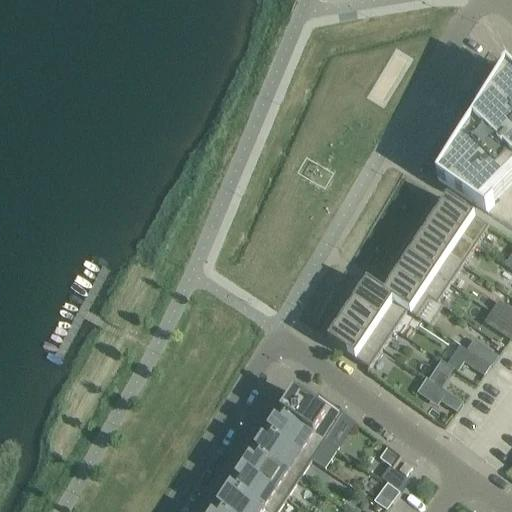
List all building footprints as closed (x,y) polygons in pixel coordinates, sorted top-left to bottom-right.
[(511,77),(508,74),(499,89),(491,100),(482,114),(475,125),(466,138),(458,149),(449,163),(437,181),(438,181),(448,188),(468,201),(480,209),(481,208),(511,176),(511,77)] [(436,221),(435,222),(476,249),(489,229),(448,202),(436,221)] [(422,241),(463,268),(476,249),(435,222),(422,241)] [(463,268),(422,241),(416,250),(410,260),(451,287),(463,268)] [(437,306),(451,287),(410,260),(397,279),(430,300),(429,301),(437,306)] [(417,320),(429,301),(430,300),(397,279),(385,297),(385,298),(408,313),(407,314),(417,320)] [(368,285),(355,305),(395,332),(407,314),(408,313),(385,298),(385,297),(368,285)] [(493,314),(499,304),(492,300),(486,310),(493,314)] [(383,351),(395,332),(355,305),(342,324),(383,351)] [(511,312),(508,309),(501,320),(511,327),(511,312)] [(486,310),(479,320),(486,325),(493,314),(486,310)] [(511,327),(501,320),(494,330),(511,342),(511,341),(511,327)] [(383,351),(342,324),(329,344),(370,371),(383,351)] [(474,342),(467,338),(460,348),(467,352),(474,342)] [(474,342),(467,352),(491,368),(492,369),(498,359),(474,342)] [(454,358),(461,363),(467,352),(460,348),(454,358)] [(467,352),(461,363),(465,365),(484,378),(491,368),(467,352)] [(442,376),(435,386),(442,391),(449,380),(442,376)] [(435,401),(442,391),(435,386),(429,396),(435,401)] [(447,394),(441,404),(457,415),(464,405),(447,394)] [(282,415),(325,444),(343,417),(319,398),(313,407),(295,396),(282,415)] [(312,463),(325,444),(282,415),(269,434),(312,463)] [(257,453),(300,482),(312,463),(269,434),(257,453)] [(329,447),(295,499),(302,503),(319,479),(339,492),(349,476),(363,485),(370,474),(329,447)] [(387,451),(380,461),(392,470),(400,461),(387,451)] [(244,472),(287,501),(300,482),(257,453),(244,472)] [(231,491),(262,511),(280,511),(287,501),(244,472),(231,491)] [(400,495),(388,486),(380,496),(393,505),(400,495)] [(221,511),(262,511),(231,491),(219,510),(221,511)]
